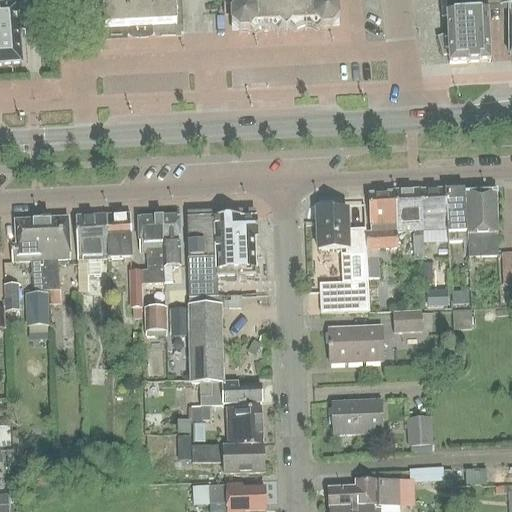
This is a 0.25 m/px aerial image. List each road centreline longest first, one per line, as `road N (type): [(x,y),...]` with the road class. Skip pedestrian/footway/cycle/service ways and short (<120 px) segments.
road 1 (secondary): [(0,145),(408,121)]
road 2 (residential): [(292,475),(283,184)]
road 3 (residential): [(0,199),(283,184)]
road 4 (residential): [(283,184),(511,170)]
road 5 (residential): [(511,461),(292,475)]
road 6 (tertiary): [(408,121),(397,0)]
